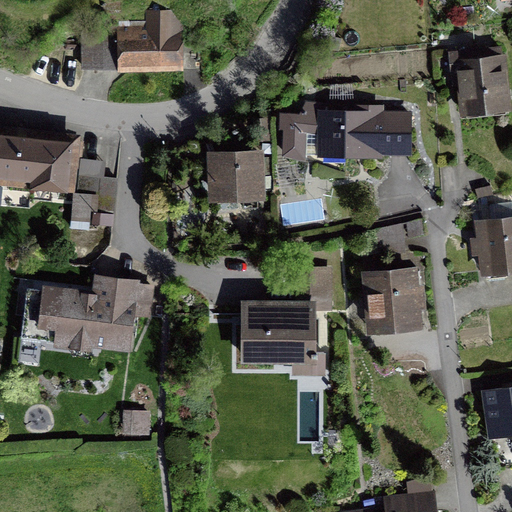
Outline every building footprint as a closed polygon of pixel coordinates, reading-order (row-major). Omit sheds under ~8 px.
[(119,25),(84,26),(83,67),(177,64),(177,33),(170,33),(170,23),(149,24),(149,33),(119,33),(119,25)] [(507,107),(500,47),(460,52),(462,70),(459,71),(464,112),(507,107)] [(407,151),(409,153),(409,113),(379,113),(379,107),(364,106),(364,112),(323,111),(324,105),(306,102),(306,111),(302,111),(298,121),(280,116),(282,127),(286,128),(285,153),(302,157),(306,156),(306,154),(379,155),(379,150),(407,151)] [(256,140),(270,139),(269,118),(255,119),(256,140)] [(0,175),(67,183),(69,166),(76,167),(76,160),(80,160),(82,142),(0,133),(0,128),(0,126),(0,175)] [(256,154),(214,156),(216,193),(257,192),(256,154)] [(97,212),(113,214),(117,179),(80,174),(78,194),(98,196),(97,212)] [(506,276),(505,268),(511,267),(511,218),(479,223),(486,278),(506,276)] [(404,250),(402,223),(374,229),(376,252),(404,250)] [(328,300),(328,268),(297,268),(297,305),(244,305),(244,356),(312,357),(312,300),(328,300)] [(422,302),(419,270),(368,274),(372,324),(416,320),(414,303),(422,302)] [(27,287),(21,337),(91,346),(92,341),(128,345),(133,312),(147,314),(151,285),(136,284),(136,281),(102,277),(99,296),(27,287)] [(511,385),(484,390),(495,465),(511,462),(511,385)] [(125,411),(124,431),(147,432),(148,412),(125,411)]
